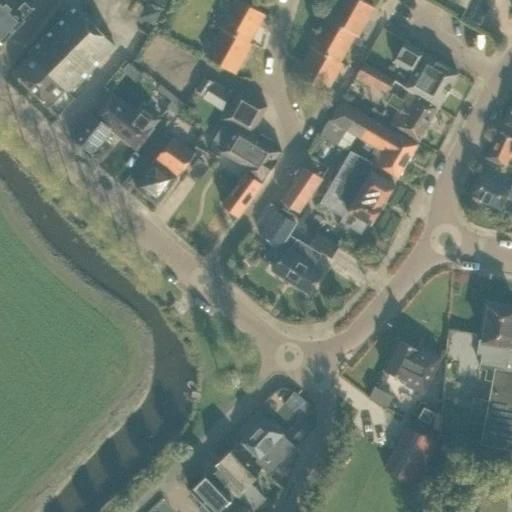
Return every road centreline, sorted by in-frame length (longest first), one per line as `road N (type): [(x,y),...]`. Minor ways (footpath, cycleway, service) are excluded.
road 1 (residential): [(290,0),(276,51),(293,152),(200,282)]
road 2 (unclassified): [(200,282),(0,97)]
road 3 (unclassified): [(132,511),(289,356)]
road 4 (residential): [(446,241),(446,177),(511,60)]
road 5 (unclassified): [(317,356),(350,340),(446,241)]
road 6 (unclassified): [(286,511),(322,430),(317,356)]
